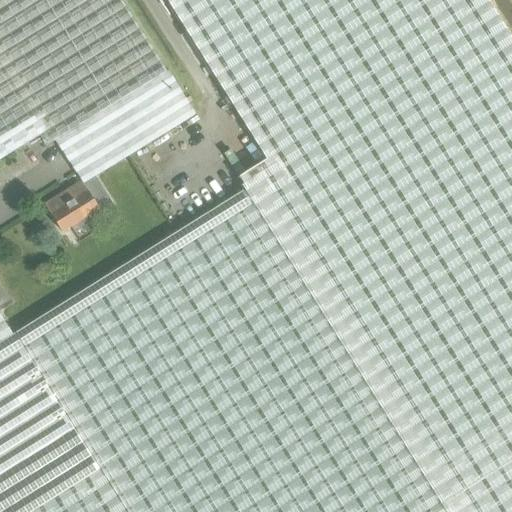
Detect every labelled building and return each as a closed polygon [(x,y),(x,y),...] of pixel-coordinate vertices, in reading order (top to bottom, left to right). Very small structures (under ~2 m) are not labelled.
[(57,143),(70,164),(116,135),(130,156),(197,114),(170,73),(168,74),(120,0),(0,0),(0,162),(40,138),(47,149),(57,143)] [(0,361),(23,347),(74,429),(0,474),(0,511),(511,511),(511,39),(487,0),(167,0),(268,159),(239,177),(246,188),(13,335),(0,314),(0,361)] [(100,210),(101,213),(114,205),(96,178),(130,156),(116,135),(70,164),(82,183),(100,210)] [(100,210),(82,183),(45,206),(63,233),(100,210)] [(0,474),(74,429),(23,347),(0,361),(0,474)]
